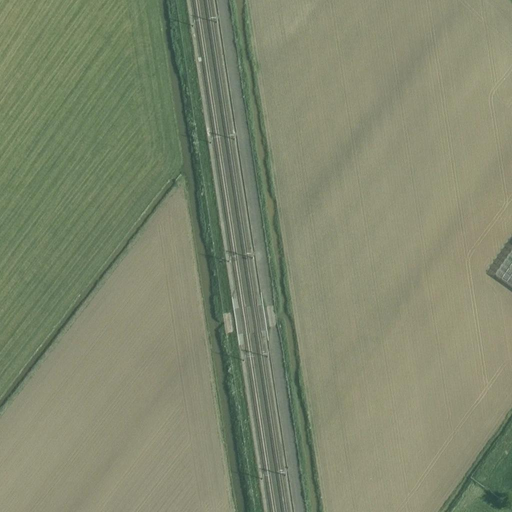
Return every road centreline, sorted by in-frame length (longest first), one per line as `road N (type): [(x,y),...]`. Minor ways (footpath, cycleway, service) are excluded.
road 1 (track): [(226,313),(179,0)]
road 2 (track): [(258,511),(229,333)]
